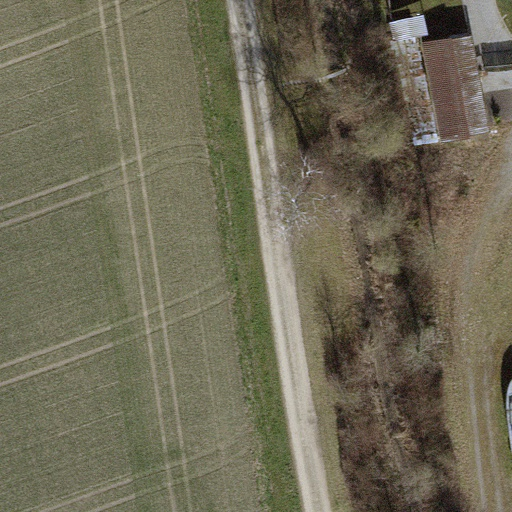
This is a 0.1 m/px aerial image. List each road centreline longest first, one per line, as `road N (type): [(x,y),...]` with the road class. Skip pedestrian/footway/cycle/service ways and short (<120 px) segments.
road 1 (track): [(249,0),(324,511)]
road 2 (track): [(491,511),(460,312),(479,225),(511,156)]
